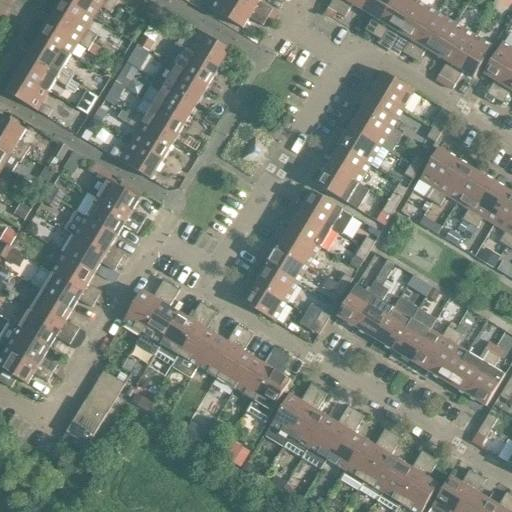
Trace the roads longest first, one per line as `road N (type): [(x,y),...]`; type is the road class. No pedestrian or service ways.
road 1 (residential): [(511,477),(233,305),(219,272)]
road 2 (residential): [(219,272),(159,236),(64,403),(33,407),(0,387)]
road 3 (residential): [(219,272),(343,56)]
road 4 (residential): [(511,135),(389,60),(343,56)]
